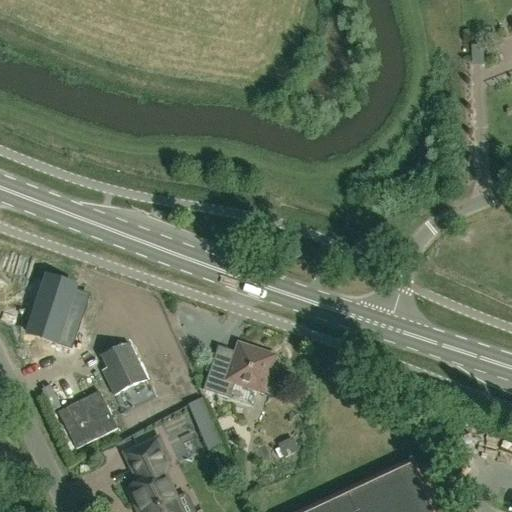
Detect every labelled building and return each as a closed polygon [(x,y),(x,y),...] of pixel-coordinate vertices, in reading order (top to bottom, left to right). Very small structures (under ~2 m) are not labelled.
[(282,267),(302,258),(294,239),(274,248),(282,267)] [(66,322),(67,320),(73,322),(79,305),(73,303),(78,289),(47,278),(36,312),(40,313),(32,335),(48,341),(56,319),(66,322)] [(53,358),(55,350),(35,344),(33,353),(53,358)] [(219,347),(205,391),(231,400),(236,385),(264,394),(277,357),(239,344),(236,353),(219,347)] [(114,398),(146,383),(129,347),(102,360),(108,372),(102,374),(114,398)] [(212,452),(227,445),(208,402),(193,408),(212,452)] [(139,511),(180,511),(163,475),(161,476),(157,469),(166,465),(155,442),(123,456),(134,480),(137,479),(141,486),(127,492),(136,511),(139,510),(139,511)] [(433,511),(412,466),(312,511),(433,511)]
